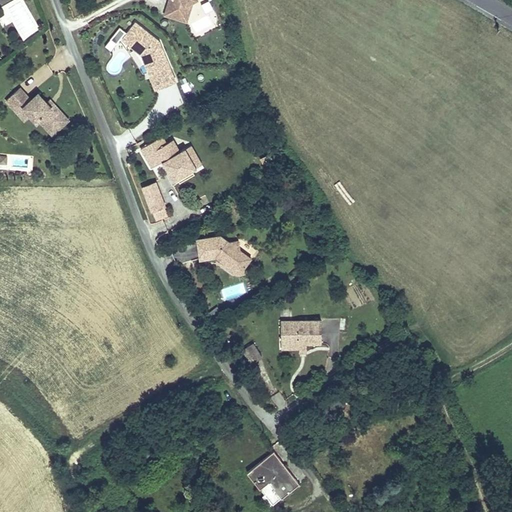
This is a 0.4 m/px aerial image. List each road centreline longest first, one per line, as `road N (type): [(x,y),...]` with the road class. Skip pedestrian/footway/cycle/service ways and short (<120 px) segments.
road 1 (residential): [(53,0),(163,268),(299,459)]
road 2 (track): [(223,362),(92,442),(73,464),(91,511)]
road 3 (track): [(455,376),(422,334),(407,332),(268,419)]
road 4 (track): [(511,344),(455,376),(445,391),(487,511)]
